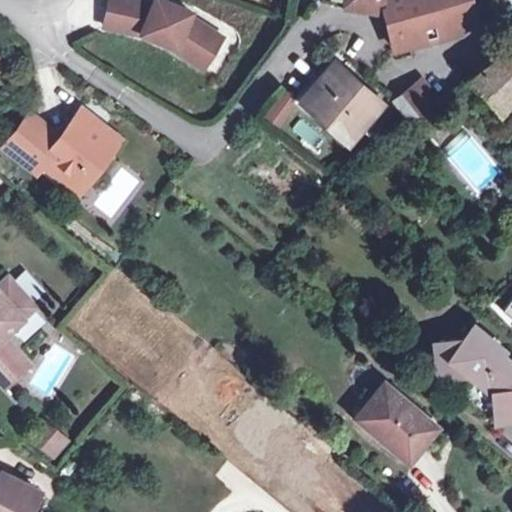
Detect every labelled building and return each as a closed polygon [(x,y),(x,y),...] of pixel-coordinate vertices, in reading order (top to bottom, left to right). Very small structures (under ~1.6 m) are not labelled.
[(141,0),(109,0),(104,25),(136,31),(137,25),(158,34),(156,38),(177,46),(179,41),(208,60),(223,36),(190,15),(192,11),(165,0),(154,0),(153,3),(141,0)] [(342,0),(343,2),(383,9),(394,47),(423,41),(447,35),(459,32),(474,21),(475,12),(471,0),(342,0)] [(492,58),(508,46),(506,31),(506,20),(498,21),(494,22),(492,58)] [(177,46),(175,49),(204,67),(208,60),(179,41),(177,46)] [(467,77),(495,109),(511,92),(511,50),(508,46),(492,58),(467,77)] [(380,102),(334,62),(301,99),(346,140),(380,102)] [(393,99),(406,116),(431,98),(432,99),(436,98),(428,87),(425,90),(418,82),(393,99)] [(281,87),(262,114),(281,127),(300,99),(281,87)] [(511,101),(511,92),(495,109),(500,114),(511,101)] [(43,125),(18,157),(36,170),(42,162),(70,184),(83,168),(91,175),(118,139),(81,110),(60,137),(43,125)] [(5,146),(18,157),(43,125),(30,114),(5,146)] [(316,152),(327,139),(300,116),(289,129),(316,152)] [(83,168),(70,184),(78,191),(91,175),(83,168)] [(0,281),(0,382),(11,372),(16,378),(29,366),(2,337),(34,307),(19,290),(19,285),(16,282),(10,281),(6,277),(0,281)] [(511,294),(501,308),(511,317),(511,294)] [(504,351),(472,326),(463,339),(437,341),(441,373),(467,371),(493,393),(495,419),(511,417),(511,363),(501,354),(504,351)] [(11,372),(0,382),(0,384),(4,389),(16,378),(11,372)] [(285,374),(278,383),(290,392),(297,384),(285,374)] [(415,437),(420,442),(433,427),(384,385),(358,415),(402,453),(415,437)] [(151,401),(139,417),(156,432),(170,417),(151,401)] [(266,401),(256,412),(285,438),(295,427),(266,401)] [(265,460),(285,438),(256,412),(236,434),(265,460)] [(52,461),(70,440),(46,419),(28,441),(52,461)] [(407,458),(420,442),(415,437),(402,453),(407,458)] [(0,471),(0,511),(27,511),(38,490),(0,471)]
